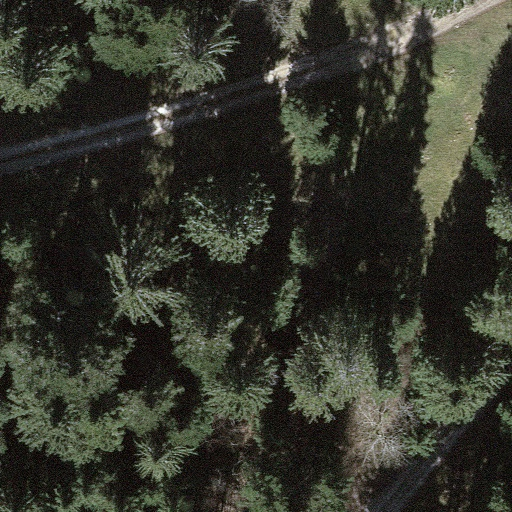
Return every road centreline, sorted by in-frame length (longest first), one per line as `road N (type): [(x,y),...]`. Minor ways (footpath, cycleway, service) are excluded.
road 1 (track): [(0,167),(302,73),(463,0)]
road 2 (track): [(387,511),(511,365)]
